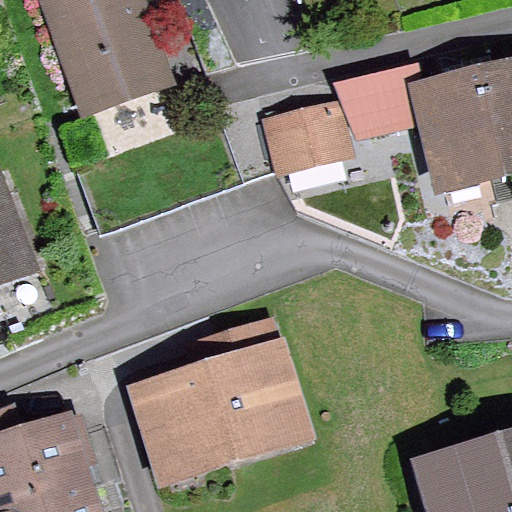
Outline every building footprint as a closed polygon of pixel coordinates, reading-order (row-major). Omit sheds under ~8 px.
[(148,85),(137,55),(153,48),(135,0),(47,0),(46,1),(84,109),(148,85)] [(511,167),(511,72),(479,80),(501,170),(511,167)] [(419,95),(441,185),(501,170),(479,80),(419,95)] [(273,124),(282,164),(341,149),(332,110),(273,124)] [(273,167),(253,111),(222,122),(242,179),(273,167)] [(193,133),(213,189),(242,179),(222,122),(193,133)] [(165,143),(185,199),(213,189),(193,133),(165,143)] [(136,153),(157,209),(185,199),(165,143),(136,153)] [(109,163),(129,220),(157,209),(136,153),(109,163)] [(77,174),(98,231),(129,220),(109,163),(77,174)] [(0,272),(13,268),(0,234),(0,220),(7,218),(0,200),(0,272)] [(217,345),(226,377),(153,400),(173,467),(288,431),(267,364),(278,361),(269,329),(217,345)] [(0,511),(88,511),(75,466),(88,462),(76,425),(0,448),(0,511)] [(511,511),(511,448),(428,473),(439,511),(511,511)]
